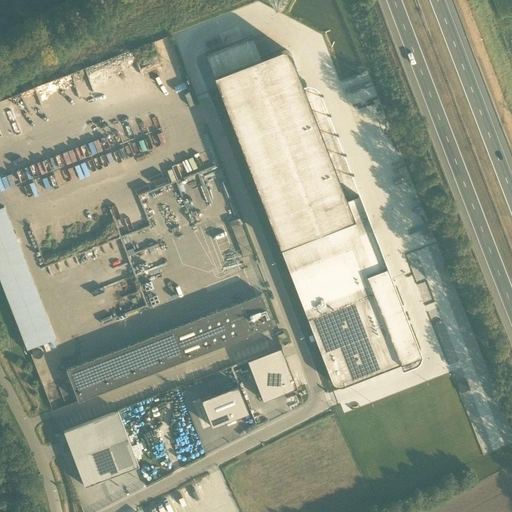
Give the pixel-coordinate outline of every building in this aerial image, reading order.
[(253,40),(206,59),(334,376),(343,372),(350,389),(418,362),(419,361),(420,360),(421,360),(422,359),(423,357),(423,356),(424,355),(424,354),(424,353),(424,351),(424,350),(424,349),(423,348),(362,197),(350,202),(292,60),(292,59),(291,58),(290,57),(290,56),(289,56),(287,55),(286,55),(285,54),(284,54),(283,54),(281,55),(262,62),(253,40)] [(0,207),(0,279),(1,282),(27,349),(55,338),(4,206),(0,207)] [(232,228),(243,257),(253,253),(241,225),(232,228)] [(261,293),(66,369),(78,401),(273,325),(261,293)] [(281,347),(247,360),(263,401),(297,388),(281,347)] [(211,427),(249,413),(238,385),(201,399),(211,427)] [(64,431),(68,441),(71,448),(70,449),(85,486),(86,485),(93,482),(93,483),(95,482),(95,481),(98,480),(98,481),(105,478),(105,477),(112,474),(112,475),(123,471),(122,470),(130,468),(139,465),(118,410),(64,431)]
